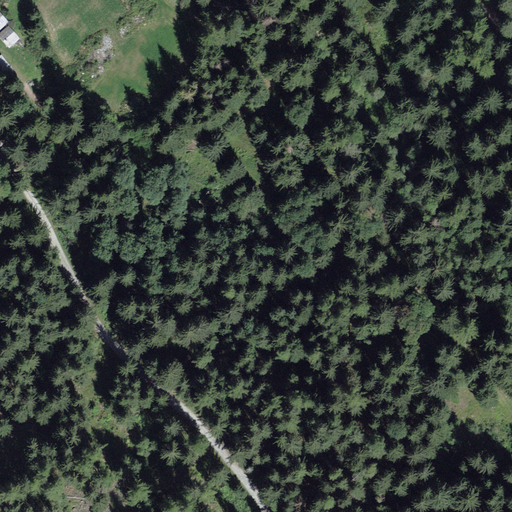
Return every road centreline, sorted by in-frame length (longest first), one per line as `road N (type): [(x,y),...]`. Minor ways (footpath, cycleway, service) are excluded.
road 1 (track): [(265,511),(192,416),(111,341),(0,148)]
road 2 (track): [(0,411),(69,450),(219,511)]
